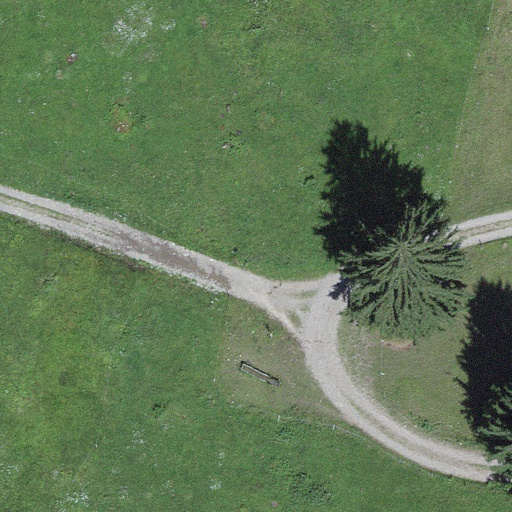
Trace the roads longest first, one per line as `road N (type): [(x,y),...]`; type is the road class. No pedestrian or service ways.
road 1 (track): [(0,199),(227,278),(317,327)]
road 2 (track): [(511,479),(449,463),(339,399),(317,327)]
road 3 (track): [(317,327),(413,247),(511,230)]
